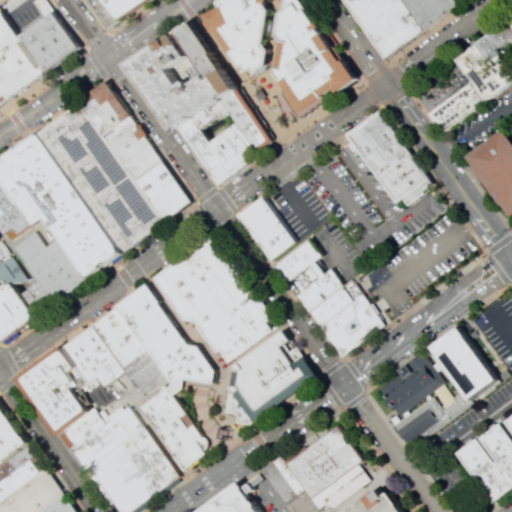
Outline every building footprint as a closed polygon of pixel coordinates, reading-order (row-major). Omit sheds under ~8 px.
[(30,28),(44,18),(36,3),(40,0),(46,0),(76,48),(45,67),(38,67),(24,44),(24,41),(20,34),(22,33),(30,28)] [(85,0),(102,0),(119,24),(107,32),(85,0)] [(103,0),(152,0),(119,23),(103,0)] [(222,0),(217,4),(220,10),(204,17),(212,35),(215,34),(242,70),(245,69),(249,75),(254,72),(258,77),(270,69),(273,52),(268,46),(273,12),(269,7),(270,0),(222,0)] [(303,0),(311,11),(310,12),(345,64),(347,63),(360,82),(340,97),(337,92),(328,99),(331,103),(306,120),(279,77),(285,44),(279,37),(283,15),(287,13),(288,1),(292,0),(303,0)] [(348,4),(353,0),(394,0),(362,23),(348,4)] [(362,23),(394,0),(405,0),(429,34),(389,62),(362,23)] [(458,0),(463,7),(464,9),(429,34),(405,0),(458,0)] [(0,105),(44,76),(24,44),(3,10),(0,12),(0,105)] [(173,34),(190,21),(224,69),(208,80),(173,34)] [(511,23),(511,58),(508,62),(504,56),(493,64),(478,45),(510,21),(511,23)] [(125,67),(170,35),(207,83),(226,69),(239,88),(223,99),(177,129),(169,133),(125,67)] [(478,45),(456,62),(474,84),(488,104),(511,85),(511,67),(508,62),(504,56),(493,64),(478,45)] [(103,139),(130,119),(105,84),(77,104),(103,139)] [(432,116),(474,84),(488,104),(446,136),(432,116)] [(223,99),(239,88),(275,144),(259,155),(239,124),(234,116),(223,99)] [(177,129),(223,99),(234,116),(215,121),(209,126),(203,129),(201,131),(210,145),(239,124),(259,155),(262,158),(218,188),(177,129)] [(36,135),(77,104),(103,139),(109,147),(124,168),(135,184),(165,224),(124,255),(36,135)] [(349,138),(383,113),(438,188),(410,208),(406,202),(400,207),(367,163),(362,156),(357,160),(349,148),(354,145),(349,138)] [(130,119),(136,127),(109,147),(103,139),(130,119)] [(136,127),(151,148),(124,168),(109,147),(136,127)] [(489,200),(459,160),(465,155),(496,132),(511,152),(511,181),(510,183),(489,200)] [(0,163),(0,161),(36,135),(124,255),(87,282),(58,242),(41,219),(0,163)] [(151,148),(163,164),(135,184),(124,168),(151,148)] [(0,186),(0,163),(41,219),(30,227),(0,186)] [(163,164),(192,205),(165,224),(135,184),(163,164)] [(489,200),(505,220),(511,214),(511,185),(510,183),(489,200)] [(0,230),(0,186),(30,227),(17,236),(13,230),(4,236),(0,230)] [(269,230),(253,209),(266,200),(275,214),(278,212),(284,220),(269,230)] [(257,239),(241,218),(253,209),(269,230),(257,239)] [(284,220),(302,244),(287,255),(269,230),(284,220)] [(257,239),(269,230),(287,255),(275,264),(257,239)] [(15,250),(37,234),(48,249),(58,242),(87,282),(55,305),(37,279),(15,250)] [(220,234),(285,327),(233,365),(224,352),(221,354),(199,324),(188,323),(156,280),(220,234)] [(280,267),(313,242),(325,259),(319,263),(329,276),(335,272),(347,289),(314,313),(280,267)] [(0,267),(12,259),(29,281),(12,286),(0,289),(0,267)] [(20,297),(12,286),(29,281),(37,279),(55,305),(45,312),(29,290),(20,297)] [(314,313),(347,289),(357,282),(375,306),(373,308),(385,324),(388,328),(347,358),(314,313)] [(0,289),(12,286),(20,297),(36,319),(0,345),(0,289)] [(148,287),(192,347),(201,348),(219,373),(217,387),(186,382),(184,382),(175,388),(119,309),(148,287)] [(20,297),(29,290),(45,312),(36,319),(20,297)] [(373,308),(375,306),(380,302),(387,310),(387,311),(388,312),(386,313),(391,319),(385,324),(373,308)] [(93,328),(119,309),(175,388),(184,382),(186,382),(186,391),(175,398),(169,390),(149,405),(128,375),(93,328)] [(93,328),(128,375),(107,390),(99,379),(90,385),(64,350),(93,328)] [(432,351),(460,330),(500,384),(474,402),(472,404),(465,395),(447,370),(442,364),(432,351)] [(286,333),(293,343),(294,343),(308,361),(307,362),(320,380),(255,428),(241,426),(242,418),(229,416),(232,392),(234,389),(237,370),(277,340),(286,333)] [(64,350),(90,385),(77,394),(91,412),(92,415),(61,438),(60,439),(19,382),(64,350)] [(381,391),(402,376),(400,374),(408,368),(426,354),(436,368),(442,364),(447,370),(441,374),(449,385),(402,419),(381,391)] [(140,411),(149,405),(169,390),(175,398),(188,417),(183,421),(190,431),(195,427),(205,441),(199,445),(208,458),(186,474),(140,411)] [(414,453),(397,430),(438,399),(446,409),(465,395),(472,404),(474,402),(477,406),(414,453)] [(0,449),(0,399),(34,444),(31,446),(9,462),(0,449)] [(95,409),(108,426),(71,453),(61,438),(92,415),(91,412),(95,409)] [(131,409),(146,430),(92,469),(87,474),(71,453),(108,426),(131,409)] [(511,495),(495,508),(459,457),(481,440),(500,465),(502,463),(486,440),(511,421),(511,495)] [(292,464),(343,427),(369,463),(363,468),(374,483),(334,511),(332,511),(323,498),(319,501),(292,464)] [(146,430),(182,480),(138,511),(120,511),(116,506),(114,508),(94,480),(98,477),(92,469),(146,430)] [(1,485),(0,483),(0,470),(31,447),(39,457),(1,485)] [(0,449),(9,462),(0,468),(0,449)] [(39,457),(48,470),(0,505),(0,485),(1,485),(39,457)] [(268,473),(286,461),(309,493),(291,505),(268,473)] [(0,511),(0,505),(48,470),(67,495),(44,511),(0,511)] [(243,511),(233,497),(246,487),(264,511),(243,511)] [(361,511),(389,492),(403,511),(361,511)] [(81,511),(44,511),(67,495),(69,494),(81,511)] [(243,511),(217,511),(216,510),(233,497),(243,511)]
